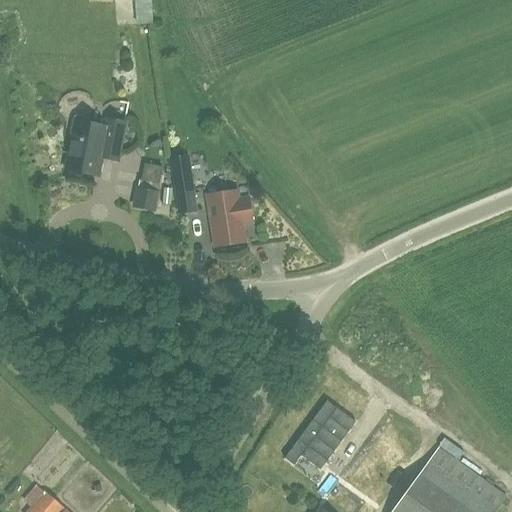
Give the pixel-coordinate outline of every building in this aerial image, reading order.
[(65,169),(97,175),(100,157),(117,160),(124,122),(106,119),(105,126),(86,122),(86,118),(82,114),(78,113),(74,115),(72,119),(69,133),(72,134),(65,169)] [(138,178),(133,206),(153,210),(161,166),(143,163),(140,179),(138,178)] [(196,210),(191,183),(174,186),(179,213),(196,210)] [(237,189),(205,194),(213,247),(245,242),(242,224),(252,222),(248,196),(238,198),(237,189)] [(439,448),(393,511),(494,511),(506,495),(439,448)] [(42,492),(35,487),(23,501),(30,507),(25,511),(58,511),(62,508),(43,491),(42,492)]
